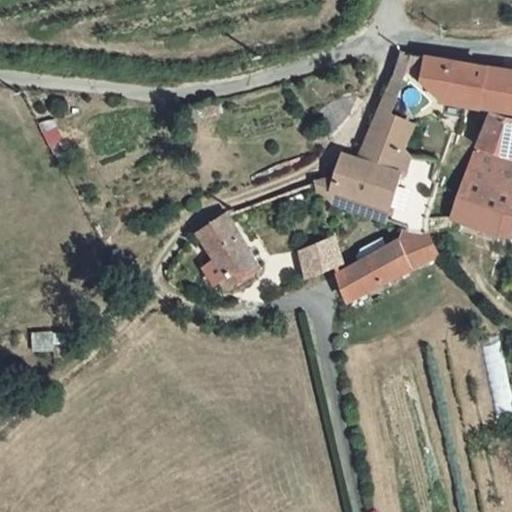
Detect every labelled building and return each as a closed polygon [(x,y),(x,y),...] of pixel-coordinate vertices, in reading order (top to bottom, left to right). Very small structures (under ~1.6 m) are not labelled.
[(409,70),(415,51),(404,49),(382,107),(395,111),(409,70)] [(415,51),(409,70),(427,79),(431,53),(415,51)] [(511,65),(431,53),(427,79),(445,95),(511,103),(511,65)] [(363,153),(402,166),(419,120),(395,111),(382,107),(363,153)] [(483,152),(477,151),(469,178),(511,190),(511,111),(499,110),(489,135),(483,152)] [(348,148),(340,172),(334,188),(396,209),(409,169),(402,166),(363,153),(348,148)] [(393,220),(396,209),(334,188),(340,172),(318,178),(320,186),(337,202),(393,220)] [(511,231),(511,190),(469,178),(455,219),(462,220),(511,231)] [(228,214),(205,229),(240,282),(263,267),(228,214)] [(407,239),(418,263),(441,252),(429,229),(407,239)] [(336,234),(303,246),(313,274),(346,262),(336,234)] [(418,263),(407,239),(341,270),(353,293),(418,263)] [(498,418),(511,415),(511,395),(498,337),(480,341),(498,418)]
